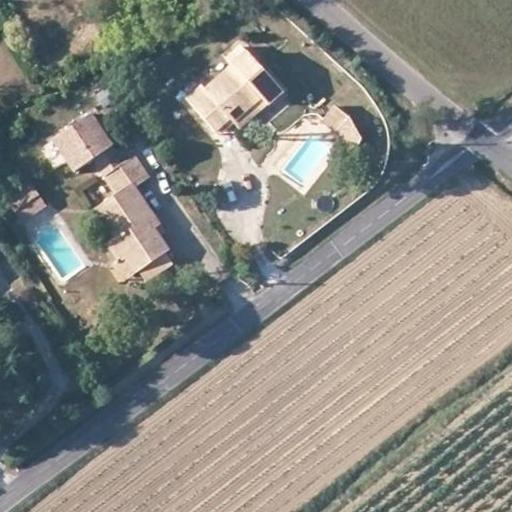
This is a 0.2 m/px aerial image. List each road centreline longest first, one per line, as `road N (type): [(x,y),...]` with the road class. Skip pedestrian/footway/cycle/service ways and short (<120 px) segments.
road 1 (tertiary): [(0,505),(482,140)]
road 2 (tertiary): [(482,140),(314,0)]
